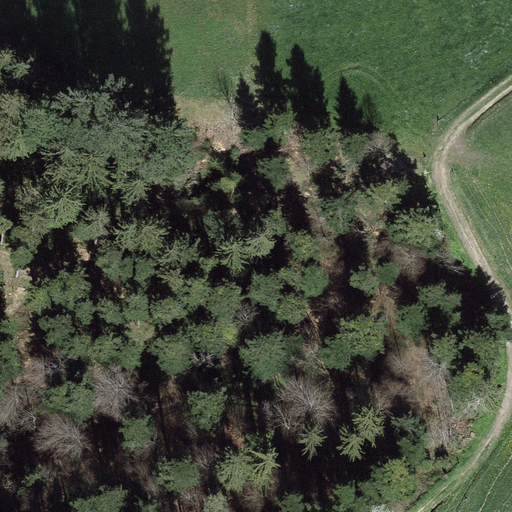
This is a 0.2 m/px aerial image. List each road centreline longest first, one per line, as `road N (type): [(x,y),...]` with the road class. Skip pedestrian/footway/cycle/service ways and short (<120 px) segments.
road 1 (track): [(511,79),(456,123),(441,162),(454,217),(501,314),(511,356)]
road 2 (track): [(511,400),(473,459),(414,511)]
